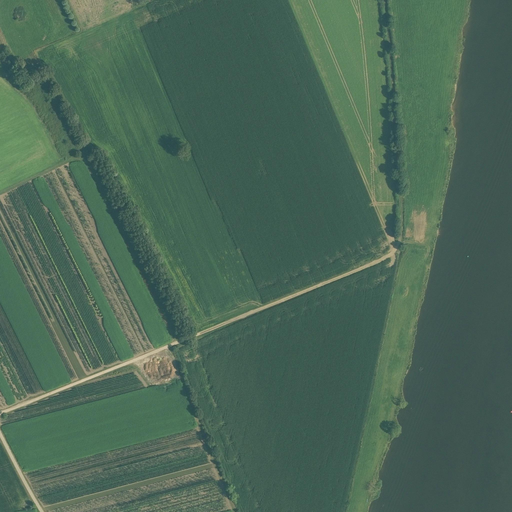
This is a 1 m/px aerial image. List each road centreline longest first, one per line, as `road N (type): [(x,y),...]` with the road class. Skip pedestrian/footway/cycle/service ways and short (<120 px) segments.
road 1 (track): [(200,332),(374,263),(398,244),(384,0)]
road 2 (unclassified): [(0,413),(200,332)]
